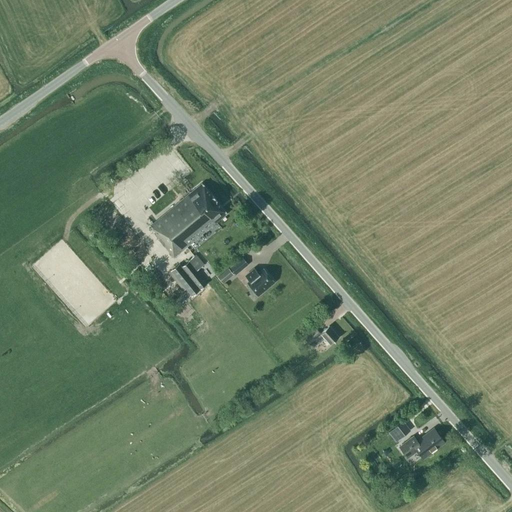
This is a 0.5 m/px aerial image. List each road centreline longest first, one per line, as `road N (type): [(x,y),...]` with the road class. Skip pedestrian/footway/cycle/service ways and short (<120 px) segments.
road 1 (unclassified): [(511,486),(115,44)]
road 2 (unclassified): [(0,123),(115,44)]
